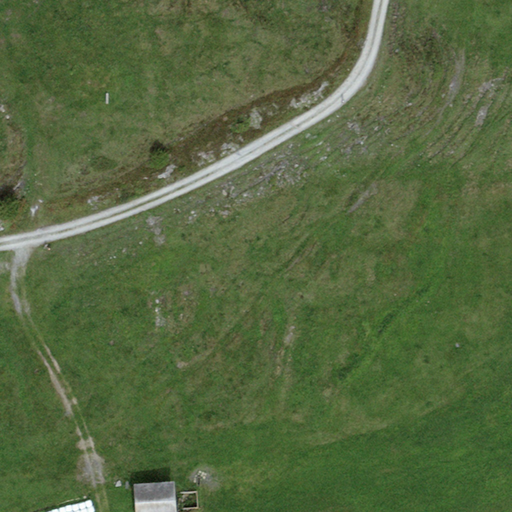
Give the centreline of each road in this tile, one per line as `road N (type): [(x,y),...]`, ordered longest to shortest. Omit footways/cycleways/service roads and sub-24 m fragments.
road 1 (track): [(77,0),(79,25),(119,104),(83,179),(24,239),(17,269),(26,313),(88,437),(109,511)]
road 2 (track): [(382,0),(367,60),(330,107),(196,180),(81,225),(0,244)]
